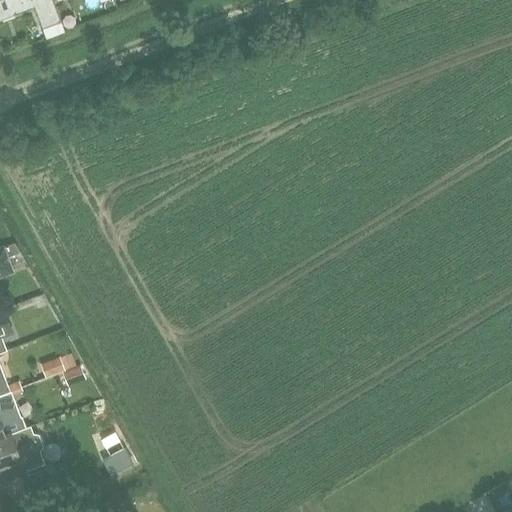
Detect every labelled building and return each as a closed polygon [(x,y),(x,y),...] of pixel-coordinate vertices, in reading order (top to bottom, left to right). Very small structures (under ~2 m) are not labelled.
[(7,0),(13,14),(34,6),(42,27),(61,20),(53,0),(7,0)] [(0,275),(12,271),(7,256),(20,251),(15,243),(3,247),(0,247),(0,275)] [(4,308),(0,309),(0,351),(7,349),(2,335),(13,331),(4,308)] [(0,394),(11,390),(0,359),(0,352),(8,349),(7,349),(0,351),(0,394)] [(72,352),(60,357),(45,362),(50,376),(65,370),(77,365),(72,352)] [(80,364),(77,365),(65,370),(70,383),(85,377),(80,364)] [(0,437),(26,427),(6,434),(2,423),(21,416),(11,390),(0,394),(0,437)] [(29,435),(26,427),(0,437),(0,464),(16,459),(20,472),(45,463),(40,449),(43,446),(39,434),(34,433),(29,435)] [(104,447),(119,441),(114,428),(99,434),(104,447)] [(110,475),(132,463),(124,448),(102,460),(110,475)]
